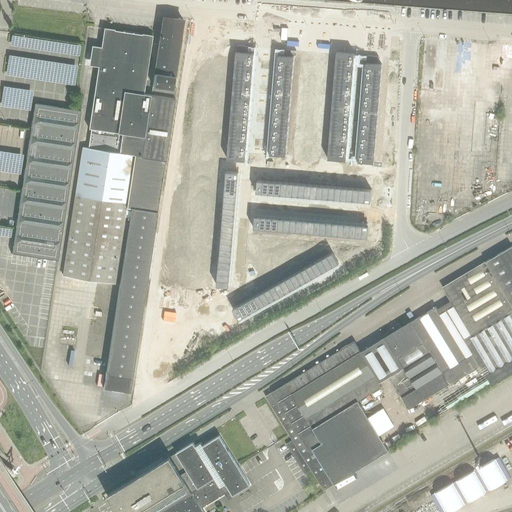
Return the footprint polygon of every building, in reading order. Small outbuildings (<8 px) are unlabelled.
[(183,20),(172,19),(163,18),(152,86),(153,86),(151,95),(150,94),(150,95),(143,94),(149,55),(152,36),(104,28),(101,47),(91,46),(89,66),(98,67),(88,128),(91,129),(88,148),(82,147),(63,275),(114,283),(134,155),(142,156),(141,157),(141,158),(165,162),(165,161),(174,99),(175,99),(175,98),(174,98),(176,88),(175,88),(172,88),(183,20)] [(464,65),(473,66),(475,38),(428,34),(425,67),(430,67),(429,86),(446,87),(447,70),(464,71),(464,65)] [(511,66),(511,39),(507,39),(506,43),(492,42),(491,53),(500,54),(499,65),(511,66)] [(228,144),(227,159),(245,161),(246,145),(248,130),(248,122),(249,115),(249,107),(250,100),(251,85),(253,69),(254,54),(236,52),(235,68),(233,83),(232,98),(231,106),(231,113),(230,121),(230,129),(228,144)] [(329,143),(328,159),(346,161),(347,145),(348,129),(349,122),(350,114),(350,106),(351,99),(352,83),(353,68),(355,54),(336,52),(335,66),(334,82),(333,97),(332,105),(331,112),(331,120),(330,128),(329,143)] [(22,73),(76,83),(80,62),(51,56),(51,59),(41,57),(40,62),(38,61),(38,64),(33,63),(32,68),(29,67),(28,71),(23,70),(22,73)] [(271,141),(270,155),(286,156),(287,142),(288,128),(289,114),(290,99),(291,85),(293,71),(294,57),(277,56),(276,70),(275,84),(274,98),(273,112),(272,126),(271,141)] [(359,148),(358,162),(374,163),(375,149),(376,135),(377,121),(378,107),(379,93),(381,78),(382,64),(366,63),(365,77),(364,91),(363,105),(361,119),(360,134),(359,148)] [(81,111),(80,111),(69,109),(35,104),(35,103),(31,127),(12,255),(12,254),(58,261),(81,111)] [(0,146),(0,166),(21,169),(21,164),(0,161),(0,153),(0,154),(11,155),(11,148),(0,146)] [(161,163),(141,160),(135,200),(139,200),(138,205),(148,206),(149,202),(155,203),(161,163)] [(217,280),(216,286),(229,287),(229,281),(231,263),(232,251),(232,245),(233,233),(235,215),(235,209),(237,191),(238,179),(238,172),(226,172),(225,178),(224,190),(223,208),(222,214),(221,232),(220,244),(219,250),(218,262),(217,280)] [(257,180),(256,193),(262,193),(280,195),(292,196),(298,196),(310,197),(328,199),(334,199),(352,201),(364,202),(370,202),(371,190),(365,189),(353,188),(335,187),(329,186),(311,185),(299,184),(293,183),(281,182),(263,181),(257,180)] [(132,376),(157,212),(131,209),(106,372),(103,388),(104,389),(104,388),(129,392),(130,393),(132,376)] [(254,216),(253,228),(259,229),(277,230),(289,231),(295,232),(307,233),(325,234),(331,235),(349,236),(361,237),(368,238),(369,225),(362,225),(350,224),(332,222),(326,222),(308,220),(296,219),(290,219),(278,218),(260,216),(254,216)] [(392,334),(384,338),(385,339),(386,340),(391,348),(391,349),(391,350),(392,349),(397,358),(397,359),(398,359),(403,368),(389,377),(409,409),(479,365),(491,384),(491,385),(511,372),(511,247),(511,246),(487,261),(443,287),(444,289),(451,301),(437,309),(436,307),(427,312),(400,329),(398,325),(389,331),(392,334)] [(238,306),(232,309),(238,320),(244,317),(259,308),(270,302),(275,299),(286,293),(301,284),(307,281),(322,273),(333,267),(339,263),(332,253),(327,256),(316,262),(301,270),(295,273),(280,282),(269,288),(264,291),(253,297),(238,306)] [(363,350),(360,352),(379,383),(389,377),(403,368),(398,359),(397,359),(397,358),(392,349),(391,350),(391,349),(391,348),(386,340),(385,339),(364,352),(363,350)] [(272,392),(265,396),(268,401),(289,435),(293,440),(286,444),(305,474),(311,470),(324,490),(324,491),(334,484),(388,451),(388,450),(358,401),(381,387),(379,383),(360,352),(355,344),(354,342),(272,392)] [(233,495),(250,485),(237,465),(219,435),(202,446),(201,443),(195,446),(193,442),(107,495),(108,498),(116,511),(203,511),(201,508),(230,491),(233,495)]
